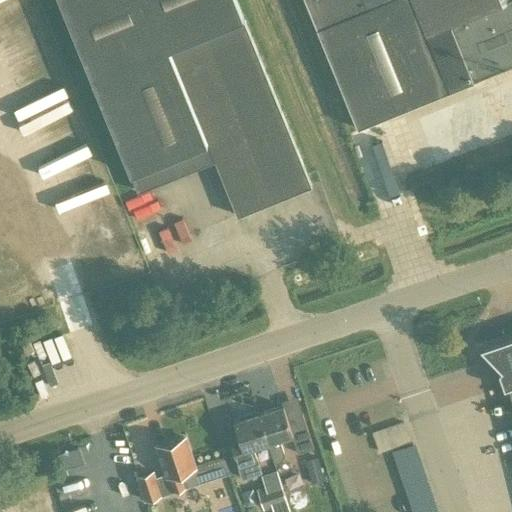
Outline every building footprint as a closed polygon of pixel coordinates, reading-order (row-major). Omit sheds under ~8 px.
[(236,215),(311,185),(235,0),(60,0),(137,191),(214,160),(236,215)] [(435,0),(304,0),(323,46),(435,0)] [(511,0),(435,0),(323,46),(357,128),(462,85),(462,84),(511,63),(511,0)] [(478,104),(426,122),(438,157),(490,139),(478,104)] [(511,338),(481,349),(501,369),(509,367),(511,375),(511,382),(507,384),(511,407),(511,338)] [(286,419),(282,406),(257,414),(267,443),(273,464),(280,461),(284,454),(279,439),(291,435),(297,453),(312,448),(301,415),(286,419)] [(256,474),(248,449),(267,443),(257,414),(232,422),(239,443),(230,446),(241,478),(256,474)] [(404,419),(373,431),(381,450),(411,438),(404,419)] [(156,445),(165,472),(161,473),(162,475),(155,477),(152,470),(136,476),(144,499),(185,486),(180,470),(192,466),(183,436),(156,445)] [(414,511),(440,511),(415,440),(392,449),(414,511)] [(81,447),(59,452),(63,466),(84,461),(81,447)] [(223,458),(192,468),(197,482),(197,483),(228,473),(223,458)] [(258,489),(264,508),(271,506),(273,511),(289,511),(277,470),(261,475),(264,486),(258,489)]
